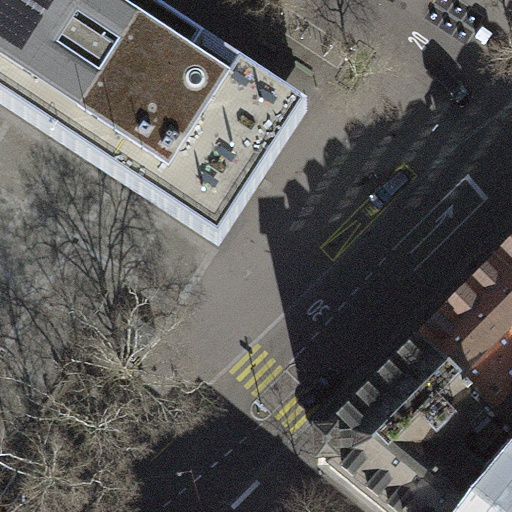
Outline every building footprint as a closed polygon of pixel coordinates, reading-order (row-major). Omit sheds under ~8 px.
[(0,0),(0,106),(26,123),(219,249),(308,115),(240,71),(230,86),(195,62),(205,47),(132,0),(0,0)] [(511,253),(498,268),(511,281),(511,253)] [(419,347),(491,418),(511,396),(511,281),(498,268),(419,347)] [(158,333),(134,316),(123,331),(148,348),(158,333)] [(491,418),(419,347),(329,437),(330,441),(318,441),(319,469),(331,468),(331,472),(381,511),(471,511),(492,487),(477,474),(469,468),(480,454),(464,444),(476,432),(491,418)] [(492,487),(471,511),(511,511),(511,495),(509,500),(492,487)]
